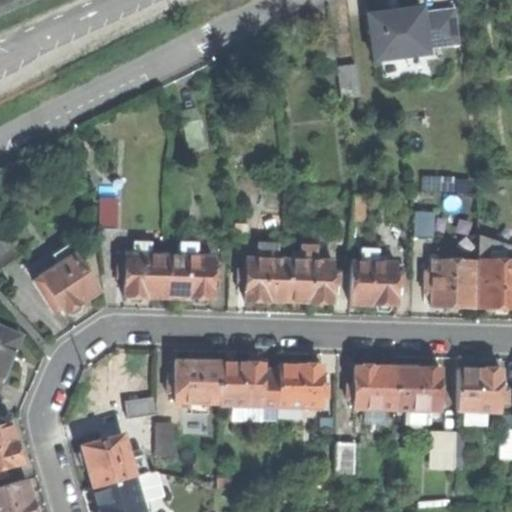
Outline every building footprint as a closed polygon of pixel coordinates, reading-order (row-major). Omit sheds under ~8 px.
[(426,5),(367,13),(374,64),(433,56),(432,48),(427,12),(426,5)] [(455,8),(427,12),(432,48),(460,45),(455,8)] [(322,69),(337,67),(333,40),(318,42),(322,69)] [(341,96),(361,94),(356,64),(337,67),(341,96)] [(189,148),(204,144),(198,118),(182,122),(189,148)] [(352,221),(363,221),(364,195),(352,195),(352,221)] [(99,228),(116,229),(117,199),(100,198),(99,228)] [(414,209),(414,237),(431,237),(432,209),(414,209)] [(0,262),(3,267),(19,257),(0,229),(0,262)] [(477,260),(480,260),(486,260),(486,237),(478,235),(477,260)] [(511,246),(486,237),(486,260),(511,260),(511,246)] [(134,242),(134,255),(150,255),(151,242),(134,242)] [(186,243),(186,255),(201,255),(201,243),(186,243)] [(259,243),(259,259),(278,259),(278,244),(259,243)] [(59,264),(33,281),(53,312),(59,308),(64,315),(66,313),(73,315),(79,310),(80,304),(88,299),(99,292),(75,253),(73,254),(67,245),(52,254),(59,264)] [(302,246),(302,259),(317,260),(317,246),(302,246)] [(361,248),(361,262),(379,262),(379,248),(361,248)] [(441,250),(441,259),(455,259),(455,250),(441,250)] [(134,255),(119,254),(119,278),(125,278),(125,297),(128,297),(131,303),(139,303),(144,298),(152,298),(167,298),(168,255),(150,255),(134,255)] [(186,255),(168,255),(167,298),(182,298),(191,298),(194,304),(204,304),(208,298),(212,298),(213,279),(220,279),(221,265),(213,265),(213,256),(201,255),(186,255)] [(267,300),(289,301),(289,259),(278,259),(259,259),(246,258),(246,269),(238,268),(238,281),(245,281),(245,301),(255,301),(267,302),(267,300)] [(302,259),(289,259),(289,301),(309,301),(309,304),(318,304),(331,304),(332,284),(339,284),(339,271),(333,271),(333,260),(317,260),(302,259)] [(432,293),(431,306),(452,307),(474,307),(475,260),(455,259),(441,259),(432,259),(432,270),(424,270),(424,293),(432,293)] [(480,260),(479,308),(500,308),(511,308),(511,260),(486,260),(480,260)] [(361,262),(350,262),(350,304),(363,304),(375,304),(378,311),(388,311),(392,305),(396,305),(396,287),(404,287),(404,272),(397,272),(397,262),(379,262),(361,262)] [(0,383),(6,369),(19,337),(0,328),(0,383)] [(173,403),(216,404),(218,362),(197,362),(175,361),(174,380),(167,380),(166,392),(174,392),(173,403)] [(240,364),(220,363),(219,406),(231,406),(245,407),(262,407),(263,395),(270,396),(271,383),(263,382),(264,363),(249,363),(240,363),(240,364)] [(299,366),(278,366),(277,408),(289,408),(321,409),(321,398),(329,398),(329,385),(322,385),(322,365),(310,364),(299,364),(299,366)] [(364,424),(386,425),(386,410),(397,410),(397,369),(378,369),(378,367),(367,367),(355,366),(355,386),(348,386),(348,399),(354,399),(354,409),(364,409),(364,424)] [(418,369),(397,369),(397,410),(406,410),(427,411),(439,411),(439,402),(447,402),(447,387),(439,387),(440,368),(428,368),(418,368),(418,369)] [(482,412),(500,413),(500,403),(508,403),(508,390),(501,389),(501,369),(488,369),(479,369),(479,371),(457,370),(456,412),(468,412),(482,412)] [(125,402),(128,419),(155,414),(151,397),(125,402)] [(245,417),(245,407),(231,406),(231,416),(245,417)] [(427,420),(427,411),(406,410),(406,419),(427,420)] [(482,421),(482,412),(468,412),(468,421),(482,421)] [(0,470),(21,464),(15,444),(9,423),(0,425),(0,470)] [(173,425),(156,424),(155,456),(173,456),(173,425)] [(500,458),(511,458),(511,430),(501,430),(500,458)] [(455,433),(441,433),(440,460),(455,460),(455,433)] [(89,478),(92,489),(134,477),(129,460),(122,435),(80,447),(81,450),(77,454),(80,465),(86,468),(89,478)] [(354,444),(336,443),(335,473),(353,474),(354,444)] [(141,456),(129,460),(134,477),(146,473),(141,456)] [(146,473),(134,477),(141,501),(162,495),(155,471),(146,473)] [(97,511),(143,511),(141,501),(134,477),(92,489),(98,508),(96,509),(97,511)] [(231,478),(217,478),(218,488),(231,488),(231,478)] [(0,511),(35,511),(34,507),(32,498),(30,498),(25,479),(0,485),(0,511)]
